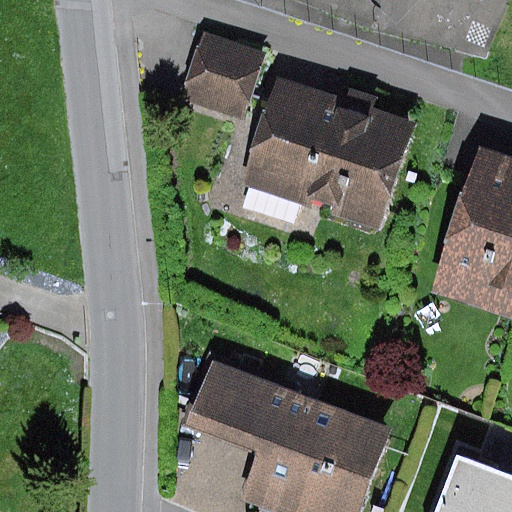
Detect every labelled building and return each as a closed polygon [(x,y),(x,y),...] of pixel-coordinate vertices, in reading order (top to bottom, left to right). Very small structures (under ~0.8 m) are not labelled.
[(263,58),(207,40),(189,97),(244,115),(263,58)] [(346,112),(285,91),(255,179),(247,202),(250,210),(289,223),(297,218),(305,195),(336,207),(380,220),(409,133),(369,119),(374,104),(351,96),(346,112)] [(502,304),(511,307),(511,166),(489,159),(454,263),(487,274),(502,304)] [(227,366),(223,370),(221,375),(204,421),(204,427),(256,446),(259,443),(260,439),(275,444),(260,482),(293,494),(288,508),(297,511),(356,511),(385,437),(277,396),(281,386),(227,366)] [(511,511),(511,476),(463,457),(441,511),(511,511)]
